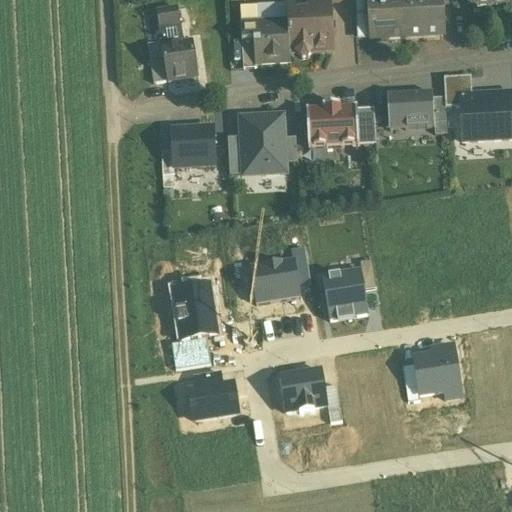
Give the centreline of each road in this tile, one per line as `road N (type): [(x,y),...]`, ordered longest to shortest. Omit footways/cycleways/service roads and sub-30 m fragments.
road 1 (residential): [(511,319),(269,355),(256,378),(268,461),(289,483),(511,450)]
road 2 (residential): [(511,55),(106,111)]
road 3 (track): [(132,511),(106,111)]
